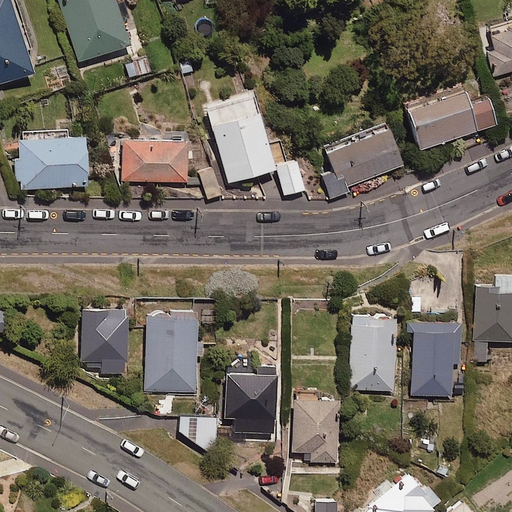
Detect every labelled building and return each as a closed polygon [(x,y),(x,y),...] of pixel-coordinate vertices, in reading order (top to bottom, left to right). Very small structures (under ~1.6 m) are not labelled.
[(0,0),(0,78),(29,69),(5,0),(0,0)] [(126,42),(112,0),(56,0),(76,58),(126,42)] [(511,68),(511,17),(479,27),(492,74),(511,68)] [(146,70),(143,54),(122,60),(125,75),(146,70)] [(462,99),(456,82),(398,103),(414,147),(491,120),(481,92),(462,99)] [(269,165),(247,91),(201,105),(223,179),(269,165)] [(310,151),(328,196),(348,188),(346,183),(397,161),(381,122),(310,151)] [(78,127),(11,131),(15,187),(82,183),(78,127)] [(184,180),(184,139),(119,139),(119,181),(184,180)] [(300,186),(291,156),(272,161),(281,192),(300,186)] [(511,309),(511,271),(469,272),(471,361),(485,360),(485,339),(511,338),(511,309)] [(216,299),(200,302),(203,324),(219,321),(216,299)] [(121,305),(76,306),(78,373),(124,371),(121,305)] [(389,312),(347,313),(349,389),(391,388),(389,312)] [(191,313),(141,314),(142,391),(193,390),(192,352),(199,352),(199,338),(192,338),(191,313)] [(456,319),(408,319),(409,394),(449,393),(449,361),(456,361),(456,319)] [(272,363),(251,363),(251,369),(222,369),(222,417),(234,417),(234,428),(227,428),(227,444),(245,444),(245,432),(272,432),(272,363)] [(333,393),(289,394),(290,450),(308,449),(308,461),(335,461),(333,393)] [(217,439),(217,418),(181,418),(182,435),(208,452),(217,439)] [(421,511),(435,500),(403,467),(354,511),(421,511)] [(332,511),(333,498),(310,497),(309,511),(332,511)] [(469,511),(457,497),(440,511),(469,511)]
